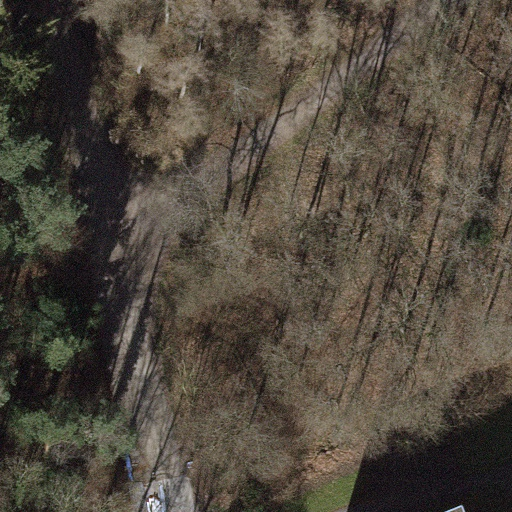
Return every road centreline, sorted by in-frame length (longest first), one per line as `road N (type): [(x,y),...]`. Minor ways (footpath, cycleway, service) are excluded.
road 1 (track): [(437,0),(116,260),(51,0)]
road 2 (residential): [(174,511),(116,260)]
